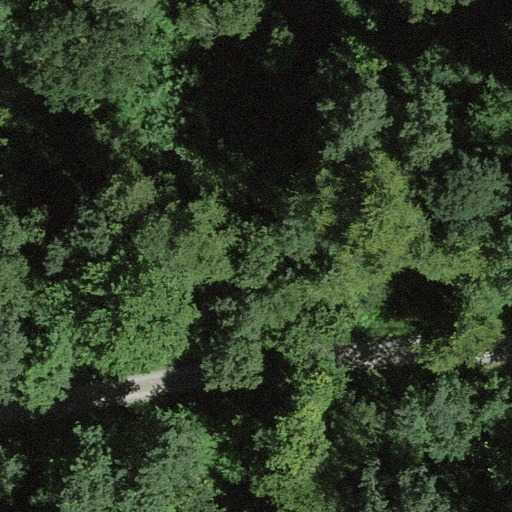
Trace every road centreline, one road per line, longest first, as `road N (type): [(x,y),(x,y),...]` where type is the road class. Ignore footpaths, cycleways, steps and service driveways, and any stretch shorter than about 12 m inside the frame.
road 1 (track): [(511,346),(415,346),(212,366),(0,404)]
road 2 (track): [(0,99),(132,0)]
